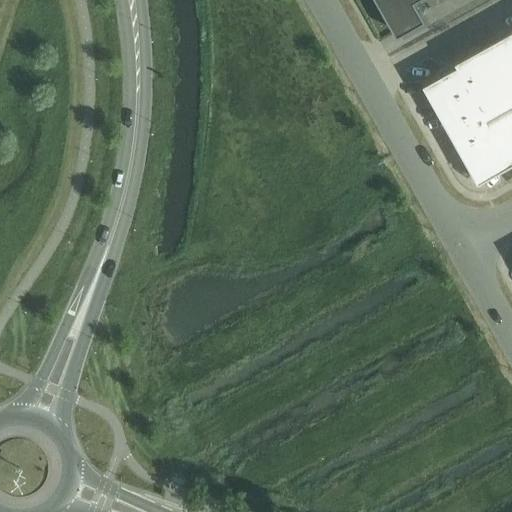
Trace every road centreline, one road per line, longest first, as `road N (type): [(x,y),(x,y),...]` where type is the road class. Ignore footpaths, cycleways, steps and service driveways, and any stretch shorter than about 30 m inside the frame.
road 1 (unclassified): [(458,245),(320,0)]
road 2 (secondary): [(104,255),(135,131),(131,0)]
road 3 (secondary): [(55,431),(104,255)]
road 4 (secondary): [(104,255),(19,416)]
